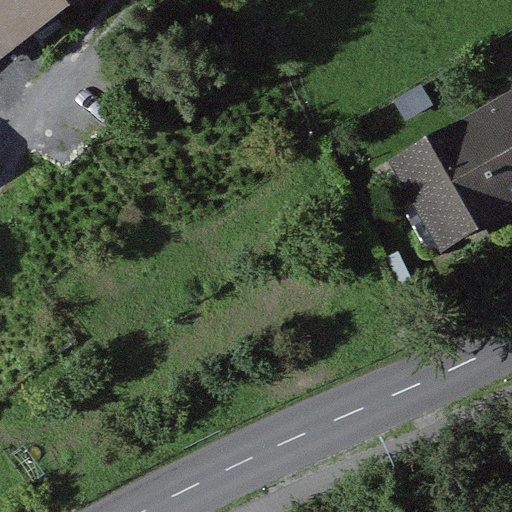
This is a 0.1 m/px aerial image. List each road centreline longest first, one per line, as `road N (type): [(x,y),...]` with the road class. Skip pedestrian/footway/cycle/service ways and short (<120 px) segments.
road 1 (tertiary): [(511,340),(145,511)]
road 2 (track): [(0,171),(125,0)]
